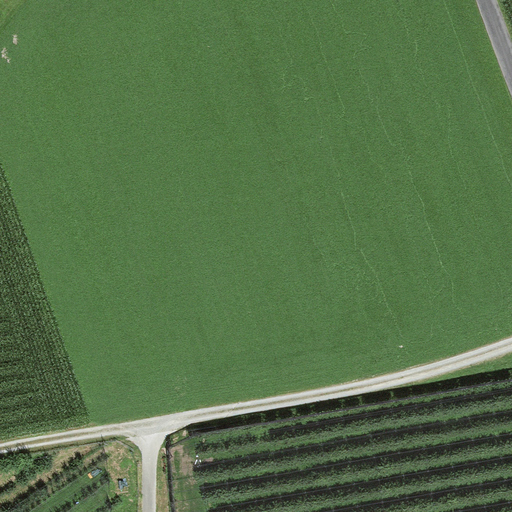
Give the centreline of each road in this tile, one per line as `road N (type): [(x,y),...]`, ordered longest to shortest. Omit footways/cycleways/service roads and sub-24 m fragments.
road 1 (track): [(147,424),(416,370),(511,342)]
road 2 (track): [(147,424),(0,448)]
